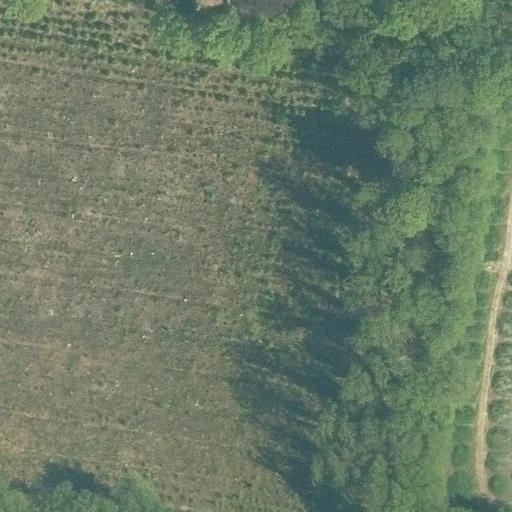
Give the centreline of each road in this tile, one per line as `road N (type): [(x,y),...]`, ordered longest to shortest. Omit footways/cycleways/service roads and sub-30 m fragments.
road 1 (track): [(354,0),(511,25)]
road 2 (track): [(0,487),(157,511)]
